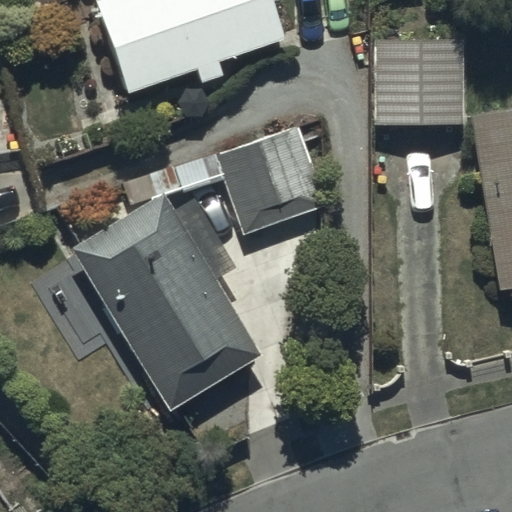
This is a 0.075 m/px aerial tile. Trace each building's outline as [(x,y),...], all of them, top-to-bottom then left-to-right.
[(263,0),(133,0),(90,15),(123,106),(190,82),(194,94),(216,86),(213,76),(282,52),(263,0)] [(454,49),(370,49),(370,131),(454,132),(454,49)] [(511,116),(466,125),(496,304),(511,301),(511,116)] [(292,141),(211,170),(238,244),(318,214),(292,141)] [(69,262),(164,422),(254,366),(155,208),(69,262)]
